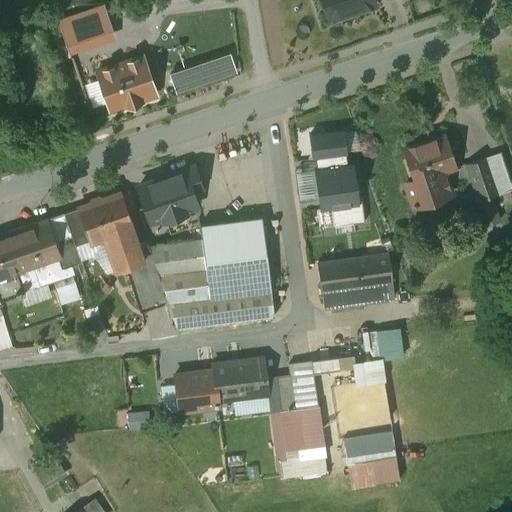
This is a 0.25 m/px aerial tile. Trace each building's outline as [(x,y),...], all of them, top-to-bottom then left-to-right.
[(319,0),(328,22),(379,4),(377,0),(319,0)] [(58,18),(70,53),(116,38),(104,2),(58,18)] [(143,52),(99,67),(113,107),(157,92),(143,52)] [(230,52),(170,72),(177,92),(236,72),(230,52)] [(449,116),(401,131),(419,186),(456,174),(449,152),(459,149),(449,116)] [(310,133),(313,157),(347,152),(344,128),(310,133)] [(486,157),(467,163),(479,200),(498,194),(486,157)] [(354,163),(314,168),(319,209),(359,204),(354,163)] [(183,168),(136,183),(150,224),(197,208),(183,168)] [(120,192),(77,207),(88,237),(100,233),(114,272),(125,268),(140,312),(160,305),(120,192)] [(257,207),(199,214),(202,238),(149,244),(178,327),(272,315),(257,207)] [(49,216),(0,232),(0,276),(62,256),(49,216)] [(388,251),(316,262),(323,308),(394,298),(388,251)] [(210,366),(171,370),(176,415),(223,410),(222,400),(269,395),(264,352),(209,358),(210,366)] [(390,355),(371,357),(372,380),(391,379),(390,355)] [(351,434),(355,484),(401,481),(397,431),(351,434)] [(77,511),(107,511),(102,500),(77,511)]
